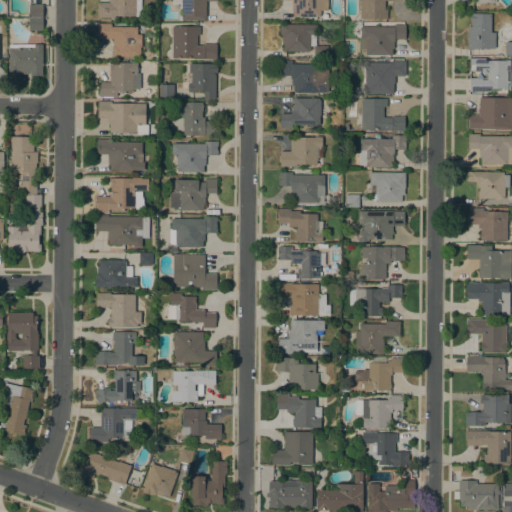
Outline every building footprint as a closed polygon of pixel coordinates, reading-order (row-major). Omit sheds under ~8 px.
[(114,16),(114,17),(100,17),(100,18),(96,18),(97,2),(108,2),(108,0),(135,0),(135,16),(114,16)] [(217,0),(217,1),(205,1),(205,20),(181,20),(181,0),(217,0)] [(327,0),(327,11),(320,10),(320,15),(319,15),(319,17),(292,16),(292,3),(291,3),(291,0),(327,0)] [(404,0),(404,1),(391,1),(391,0),(384,0),(384,10),(387,10),(387,19),(360,19),(359,0),(404,0)] [(42,5),(42,17),(28,17),(28,4),(42,5)] [(490,33),(495,33),(494,49),(472,49),(472,50),(467,50),(467,26),(471,26),(471,22),(470,22),(470,13),(490,14),(490,33)] [(42,19),(42,30),(28,30),(28,19),(42,19)] [(110,23),(110,27),(136,27),(136,34),(141,34),(141,47),(139,47),(139,56),(112,56),(112,45),(112,38),(96,38),(97,23),(110,23)] [(316,24),(316,35),(315,35),(315,46),(327,46),(327,53),(329,53),(329,56),(327,56),(327,58),(314,57),(314,46),(310,46),(310,49),(308,49),(308,51),(283,51),(283,45),(281,45),(281,37),(279,37),(279,24),(316,24)] [(393,27),(393,24),(405,24),(405,39),(393,39),(393,49),(392,49),(391,55),(365,55),(365,53),(365,49),(360,49),(360,27),(393,27)] [(199,26),(199,35),(196,35),(196,45),(202,45),(202,43),(216,44),(216,59),(193,59),(193,58),(172,58),(172,26),(199,26)] [(42,44),(42,63),(42,65),(41,65),(41,75),(29,75),(29,74),(18,74),(18,75),(8,75),(8,48),(9,48),(9,44),(42,44)] [(485,58),(485,61),(488,61),(488,60),(506,60),(509,60),(509,82),(507,82),(507,88),(498,88),(498,91),(487,91),(468,91),(469,78),(481,78),(481,79),(486,79),(486,76),(485,74),(483,75),(481,72),(482,71),(469,71),(469,58),(485,58)] [(292,60),(292,64),(327,64),(327,92),(293,92),(293,85),(291,85),(291,78),(290,78),(290,75),(279,75),(279,60),(292,60)] [(391,63),(391,61),(405,61),(405,76),(394,76),(394,84),(393,84),(393,94),(363,94),(363,84),(365,84),(365,62),(391,63)] [(130,62),(137,62),(137,74),(139,74),(139,89),(132,88),(132,92),(116,92),(116,96),(112,96),(112,98),(102,98),(102,96),(99,96),(99,88),(99,82),(109,82),(109,62),(130,62)] [(214,99),(203,99),(203,92),(200,92),(200,91),(198,91),(198,92),(187,92),(188,85),(183,85),(183,64),(188,64),(188,63),(217,64),(216,73),(215,73),(214,99)] [(173,84),(173,98),(159,98),(159,84),(173,84)] [(511,129),(468,128),(468,114),(478,115),(478,106),(479,106),(479,97),(508,98),(507,103),(511,103),(511,129)] [(319,98),(319,100),(320,100),(320,116),(319,116),(319,125),(291,125),(291,128),(279,128),(279,113),(290,114),(290,111),(291,111),(291,104),(293,104),(293,98),(319,98)] [(386,98),(386,107),(383,107),(383,117),(391,117),(391,116),(404,116),(404,131),(380,131),(380,129),(361,130),(360,99),(386,98)] [(110,101),(110,103),(144,103),(145,124),(147,124),(147,134),(136,134),(136,132),(129,132),(129,133),(121,133),(121,132),(109,132),(109,123),(108,123),(108,116),(97,116),(97,101),(110,101)] [(175,101),(183,101),(183,102),(202,102),(202,111),(201,111),(201,117),(204,117),(204,121),(216,121),(216,135),(199,135),(183,135),(183,116),(175,116),(175,101)] [(511,136),(511,163),(506,163),(506,164),(480,164),(480,157),(479,157),(479,150),(478,150),(478,149),(467,149),(467,134),(478,134),(478,136),(511,136)] [(391,139),(391,135),(405,135),(405,150),(393,149),(393,161),(391,161),(391,167),(365,167),(365,165),(358,165),(358,149),(359,149),(359,139),(391,139)] [(36,194),(21,194),(21,173),(12,173),(12,171),(10,171),(10,136),(33,136),(33,151),(37,151),(37,163),(35,163),(35,167),(34,167),(34,181),(36,181),(36,194)] [(314,137),(314,136),(321,137),(321,157),(317,157),(317,162),(316,162),(316,164),(296,164),(296,166),(279,166),(279,162),(278,162),(278,155),(279,155),(279,151),(290,151),(290,137),(314,137)] [(141,142),(141,153),(142,153),(142,162),(143,162),(143,170),(109,170),(109,164),(108,164),(108,156),(107,156),(107,154),(96,154),(96,139),(108,139),(108,142),(141,142)] [(203,143),(203,141),(217,141),(217,146),(216,146),(216,150),(217,150),(217,155),(205,155),(205,158),(205,165),(203,165),(203,172),(177,171),(177,169),(176,169),(176,155),(171,155),(171,143),(203,143)] [(323,203),(290,202),(290,189),(290,186),(278,186),(278,181),(279,181),(279,177),(278,177),(278,172),(292,172),(292,174),(306,175),(306,171),(317,171),(317,175),(324,175),(323,203)] [(503,172),(503,175),(508,175),(508,187),(504,187),(504,197),(503,197),(503,199),(477,198),(477,191),(478,191),(479,187),(476,187),(476,185),(475,185),(475,182),(466,182),(466,178),(467,178),(467,175),(466,175),(466,171),(503,172)] [(404,172),(404,188),(404,195),(401,195),(401,202),(375,201),(375,185),(369,185),(369,172),(404,172)] [(123,212),(111,212),(111,209),(108,209),(108,212),(96,212),(96,197),(108,196),(108,194),(110,194),(111,194),(111,191),(110,191),(110,178),(131,178),(131,177),(141,177),(141,178),(147,178),(148,190),(134,190),(134,207),(123,208),(123,212)] [(198,180),(198,182),(204,182),(204,178),(216,178),(216,193),(205,193),(205,197),(204,197),(204,204),(203,204),(203,210),(177,210),(177,208),(169,208),(169,192),(171,192),(171,182),(174,182),(174,180),(198,180)] [(133,191),(134,209),(141,209),(141,191),(133,191)] [(358,194),(358,207),(345,207),(345,194),(358,194)] [(40,206),(39,206),(39,212),(42,212),(42,225),(40,225),(39,235),(39,244),(40,244),(40,251),(32,251),(23,251),(23,254),(20,254),(20,253),(10,253),(10,254),(7,254),(7,232),(6,232),(6,226),(16,226),(16,223),(26,223),(26,212),(33,212),(33,206),(25,206),(25,195),(40,195),(40,206)] [(482,208),(482,210),(487,210),(487,211),(507,211),(506,241),(480,240),(480,228),(477,228),(477,224),(466,224),(467,207),(482,208)] [(290,208),(290,211),(299,211),(299,214),(316,214),(316,221),(321,221),(321,241),(295,241),(295,230),(296,230),(296,226),(288,226),(288,223),(279,223),(279,224),(277,224),(277,211),(278,211),(278,208),(290,208)] [(403,211),(403,226),(392,225),(392,233),(391,233),(391,239),(368,238),(368,240),(366,240),(366,241),(358,241),(358,237),(355,237),(355,234),(358,234),(358,230),(363,230),(363,224),(358,224),(358,211),(403,211)] [(108,244),(108,238),(107,238),(107,231),(96,231),(96,216),(141,216),(141,217),(148,217),(148,238),(141,238),(141,247),(133,247),(133,246),(126,246),(126,244),(108,244)] [(202,219),(202,217),(216,217),(216,221),(216,228),(216,232),(204,232),(204,240),(202,240),(202,247),(176,246),(176,244),(169,244),(169,229),(171,229),(171,218),(202,219)] [(491,245),(491,250),(510,250),(510,278),(499,278),(499,277),(478,277),(478,259),(466,259),(466,245),(491,245)] [(319,252),(319,278),(297,278),(297,270),(299,270),(299,264),(290,264),(290,259),(278,259),(278,246),(291,246),(291,250),(315,251),(315,252),(319,252)] [(382,247),(382,246),(389,246),(389,247),(404,247),(404,260),(390,260),(390,263),(385,263),(385,279),(365,279),(365,275),(359,275),(359,264),(366,264),(366,258),(361,258),(361,247),(382,247)] [(152,264),(139,264),(139,254),(152,254),(152,264)] [(204,255),(204,273),(216,273),(216,289),(201,289),(201,287),(172,287),(173,254),(204,255)] [(136,277),(136,287),(94,286),(94,283),(95,283),(95,280),(95,276),(96,276),(96,273),(97,273),(97,266),(98,266),(98,260),(124,260),(124,262),(125,262),(125,277),(131,277),(136,277)] [(508,283),(508,291),(509,291),(509,315),(482,315),(482,308),(480,308),(480,301),(477,301),(477,299),(466,299),(466,282),(508,283)] [(317,315),(290,315),(290,297),(278,297),(278,283),(290,283),(290,284),(318,284),(317,315)] [(354,288),(377,289),(377,288),(387,288),(387,284),(401,284),(401,298),(388,297),(388,302),(378,301),(378,307),(381,307),(381,316),(358,316),(358,305),(354,305),(354,288)] [(135,294),(134,311),(141,311),(140,324),(137,323),(137,326),(107,326),(108,317),(110,317),(110,307),(95,307),(95,292),(110,292),(110,294),(135,294)] [(183,293),(183,296),(195,296),(195,310),(204,310),(204,312),(215,312),(215,327),(202,327),(202,322),(190,322),(190,321),(177,321),(177,319),(174,319),(174,305),(170,305),(170,293),(183,293)] [(22,368),(22,355),(30,355),(30,350),(22,350),(6,350),(6,331),(7,331),(7,312),(32,312),(32,315),(37,315),(37,325),(36,325),(36,330),(37,330),(37,350),(36,350),(36,356),(39,356),(39,368),(22,368)] [(485,319),(485,325),(505,325),(505,352),(480,352),(480,334),(466,334),(466,319),(485,319)] [(323,320),(323,330),(315,330),(315,334),(316,334),(316,352),(300,352),(300,353),(276,353),(276,338),(288,339),(288,329),(289,329),(290,320),(323,320)] [(384,324),(384,321),(399,321),(399,336),(382,336),(382,342),(383,342),(383,353),(356,353),(356,344),(354,344),(354,331),(359,331),(359,324),(384,324)] [(173,362),(173,331),(202,332),(202,341),(204,341),(204,351),(216,351),(215,366),(200,366),(200,362),(174,362),(173,362)] [(135,332),(135,343),(131,343),(131,356),(144,356),(144,365),(129,365),(129,363),(119,363),(119,364),(115,364),(115,365),(94,365),(94,351),(109,351),(109,352),(113,352),(114,340),(112,340),(112,332),(135,332)] [(482,371),(466,372),(464,364),(466,356),(502,357),(502,359),(504,359),(504,362),(505,362),(505,367),(503,367),(503,369),(504,369),(504,380),(509,380),(511,383),(511,389),(482,390),(482,371)] [(390,389),(389,389),(389,391),(362,390),(362,381),(354,381),(354,371),(362,371),(362,369),(367,369),(367,362),(370,362),(370,357),(385,357),(385,362),(387,362),(387,361),(389,361),(390,358),(402,358),(402,372),(391,372),(391,375),(390,375),(390,389)] [(286,373),(288,373),(288,371),(275,371),(275,358),(297,358),(297,364),(314,364),(315,372),(317,372),(317,389),(314,389),(314,390),(309,390),(309,389),(300,389),(300,390),(297,390),(297,389),(291,389),(291,382),(288,382),(288,377),(286,377),(286,373)] [(172,379),(168,379),(168,380),(166,377),(162,378),(162,381),(156,381),(156,370),(173,369),(173,371),(193,371),(193,370),(215,370),(214,384),(203,384),(202,399),(197,399),(197,384),(194,384),(194,391),(196,391),(196,401),(170,401),(170,393),(172,391),(172,379)] [(135,370),(135,381),(139,381),(139,391),(131,391),(131,401),(109,400),(97,403),(94,390),(109,387),(110,391),(114,391),(114,379),(113,379),(113,370),(135,370)] [(20,386),(35,389),(32,402),(29,401),(25,414),(26,415),(23,426),(25,426),(23,435),(13,433),(3,431),(11,396),(2,394),(5,383),(20,386)] [(293,415),(294,415),(294,412),(286,412),(286,410),(275,410),(276,397),(276,394),(288,394),(288,397),(297,397),(297,399),(315,399),(315,407),(320,407),(320,428),(293,427),(293,415)] [(484,425),(465,425),(465,412),(479,412),(479,411),(482,411),(482,403),(480,403),(481,394),(504,395),(504,394),(507,394),(507,403),(510,403),(510,423),(484,422),(484,425)] [(386,400),(386,398),(390,398),(390,395),(402,395),(402,409),(391,409),(391,412),(390,412),(390,428),(362,428),(362,425),(361,425),(361,421),(361,415),(354,415),(354,406),(355,406),(355,400),(386,400)] [(90,437),(89,437),(89,431),(90,431),(90,427),(100,427),(100,408),(122,408),(136,408),(136,420),(131,420),(131,430),(130,430),(130,437),(107,437),(107,442),(101,442),(96,442),(96,441),(90,441),(90,437)] [(204,409),(204,420),(206,420),(206,424),(219,424),(219,439),(204,438),(204,435),(181,435),(181,426),(182,426),(182,409),(204,409)] [(312,465),(297,465),(297,462),(289,462),(289,464),(271,464),(271,449),(283,449),(283,431),(312,432),(312,465)] [(487,431),(510,431),(509,463),(483,463),(483,454),(486,454),(486,444),(479,444),(479,445),(465,445),(465,431),(487,431)] [(396,433),(396,443),(394,443),(394,451),(408,452),(408,465),(396,465),(390,465),(378,465),(378,460),(367,460),(367,454),(361,454),(362,432),(376,432),(376,433),(396,433)] [(188,463),(178,461),(181,448),(191,450),(188,463)] [(119,462),(119,461),(131,466),(124,485),(111,480),(111,478),(98,474),(98,475),(94,474),(92,479),(76,473),(85,450),(119,462)] [(224,487),(221,487),(221,493),(222,493),(222,497),(223,497),(223,504),(216,504),(216,503),(207,503),(207,505),(192,505),(192,498),(191,498),(191,476),(204,476),(204,480),(210,480),(210,461),(226,461),(226,474),(224,474),(224,487)] [(151,495),(141,491),(151,463),(160,466),(175,471),(174,476),(176,477),(168,497),(163,495),(162,496),(155,494),(155,495),(152,494),(151,495)] [(362,511),(350,511),(350,510),(316,510),(316,490),(338,490),(338,486),(335,486),(335,484),(353,484),(353,474),(351,474),(351,471),(362,471),(362,511)] [(281,481),(281,480),(298,481),(302,481),(302,480),(311,480),(311,508),(300,508),(300,507),(281,507),(281,508),(269,508),(269,497),(268,497),(268,481),(281,481)] [(400,485),(400,480),(413,480),(414,508),(396,508),(396,511),(385,511),(367,511),(367,505),(367,483),(378,483),(378,491),(384,491),(384,485),(400,485)] [(476,481),(476,483),(497,484),(497,509),(467,509),(467,506),(460,506),(460,499),(453,499),(453,491),(458,491),(458,480),(476,481)] [(511,483),(511,511),(502,511),(502,510),(503,483),(511,483)]
